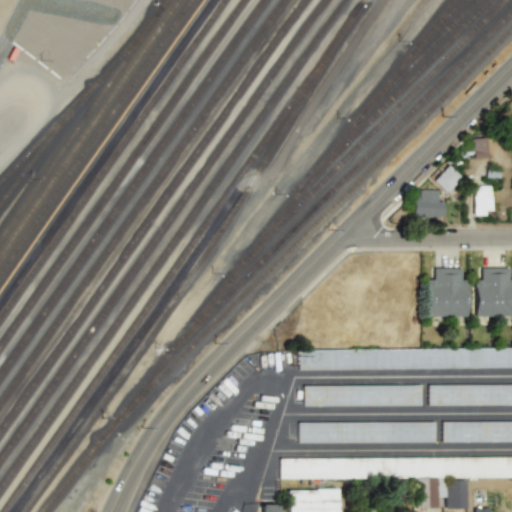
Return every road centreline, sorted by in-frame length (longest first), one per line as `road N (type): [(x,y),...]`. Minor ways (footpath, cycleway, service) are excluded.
road 1 (tertiary): [(511,66),(184,399),(113,511)]
road 2 (residential): [(511,236),(392,238),(357,220)]
